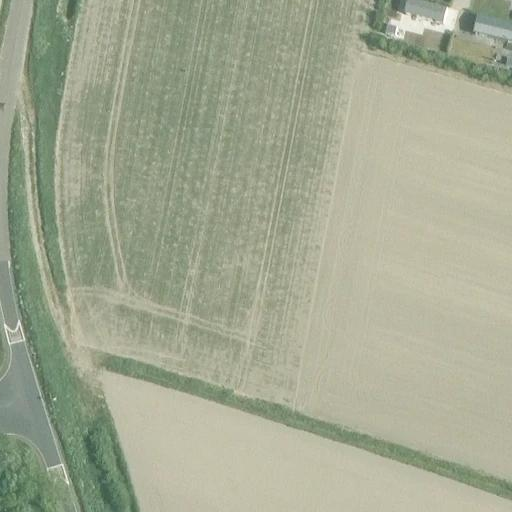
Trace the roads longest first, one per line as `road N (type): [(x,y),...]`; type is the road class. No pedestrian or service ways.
road 1 (unclassified): [(31,407),(0,250)]
road 2 (unclassified): [(0,124),(24,0)]
